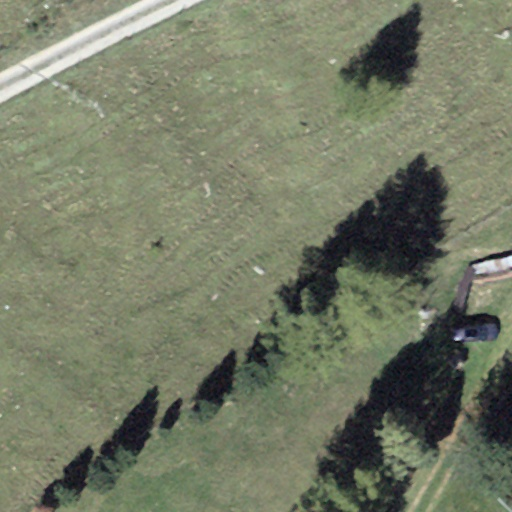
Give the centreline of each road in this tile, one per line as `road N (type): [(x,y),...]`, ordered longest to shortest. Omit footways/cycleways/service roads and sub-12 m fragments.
road 1 (track): [(182,0),(0,92)]
road 2 (track): [(421,511),(511,375)]
